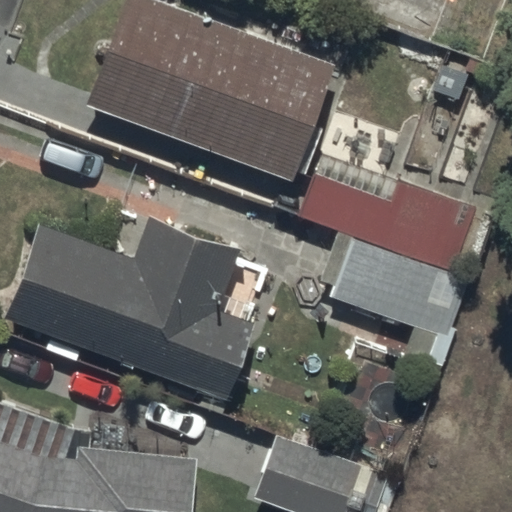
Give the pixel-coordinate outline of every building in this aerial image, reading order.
[(337,71),(143,0),(124,0),(85,107),(296,184),(337,71)] [(357,237),(451,276),(475,207),(369,170),(380,139),(345,127),(335,157),(322,152),(314,175),(300,217),(357,237)] [(38,225),(4,320),(49,336),(44,351),(77,363),(82,348),(229,400),(257,323),(219,309),(238,257),(145,224),(132,259),(38,225)] [(451,276),(357,237),(355,243),(354,247),(350,257),(337,297),(449,335),(467,281),(451,276)] [(0,511),(189,511),(195,460),(90,451),(91,432),(0,401),(0,511)] [(377,511),(390,478),(276,436),(252,500),(285,511),(377,511)]
